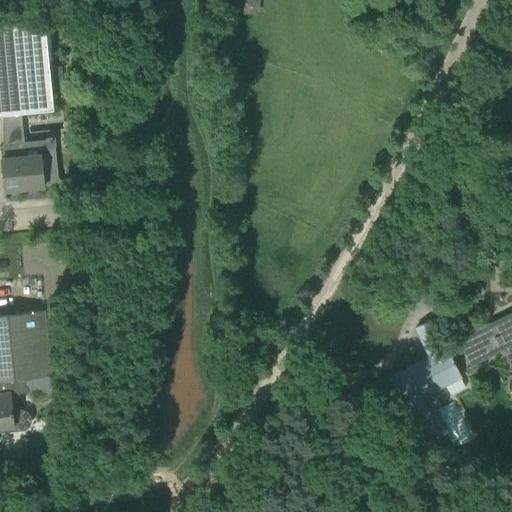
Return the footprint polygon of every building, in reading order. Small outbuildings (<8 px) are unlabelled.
[(0,23),(0,113),(52,108),(44,20),(0,23)] [(17,144),(0,145),(0,153),(4,189),(43,185),(42,183),(58,181),(54,145),(55,145),(54,136),(46,137),(46,139),(23,141),(23,143),(17,144)] [(0,426),(13,425),(13,429),(23,428),(27,425),(29,421),(29,416),(26,412),(21,410),(19,410),(17,392),(16,379),(41,376),(41,380),(50,379),(49,375),(50,375),(43,309),(0,313),(0,426)] [(511,310),(481,325),(495,353),(501,350),(511,371),(511,310)] [(402,405),(404,404),(423,444),(440,436),(420,396),(444,384),(450,394),(465,387),(446,349),(444,350),(430,320),(415,327),(430,357),(388,378),(402,405)]
